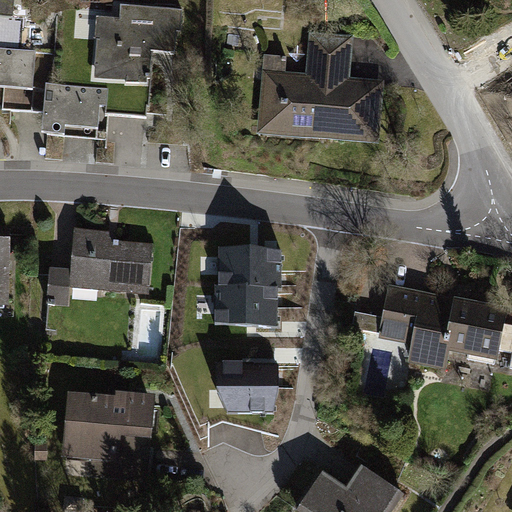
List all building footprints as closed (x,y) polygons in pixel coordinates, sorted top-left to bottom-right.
[(0,0),(0,16),(18,16),(17,0),(0,0)] [(186,14),(128,11),(128,22),(104,21),(101,87),(162,90),(164,56),(184,57),(186,14)] [(389,82),(349,79),(354,38),(305,32),(299,75),(260,72),(255,133),(385,142),(389,82)] [(0,95),(38,96),(39,48),(0,47),(0,95)] [(113,230),(75,226),(69,290),(152,297),(157,244),(112,240),(113,230)] [(285,257),(221,249),(216,292),(251,296),(248,322),(277,326),(285,257)] [(507,313),(387,290),(378,340),(422,349),(418,368),(455,376),(459,355),(497,362),(507,313)] [(86,475),(145,481),(152,394),(65,386),(59,459),(87,461),(86,475)] [(299,511),(387,511),(399,494),(356,466),(341,489),(314,472),(292,507),(299,511)]
